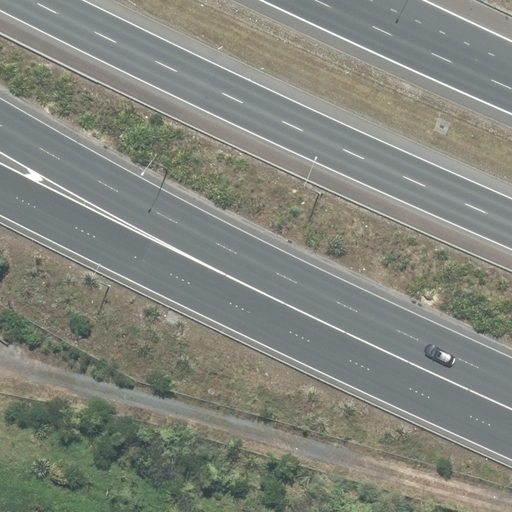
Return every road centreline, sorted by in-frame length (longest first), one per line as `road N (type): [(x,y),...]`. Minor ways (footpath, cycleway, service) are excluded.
road 1 (motorway): [(511,387),(342,311),(0,126)]
road 2 (trunk): [(511,434),(0,189)]
road 3 (motorway): [(511,226),(17,0)]
road 4 (track): [(511,508),(0,368)]
road 5 (motorway): [(302,0),(511,91)]
road 6 (motorway): [(362,0),(511,82)]
